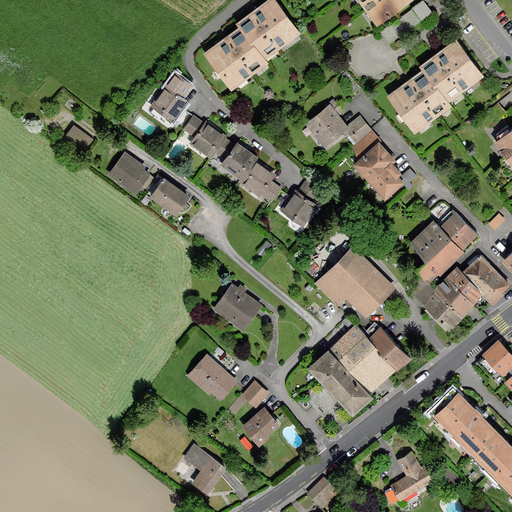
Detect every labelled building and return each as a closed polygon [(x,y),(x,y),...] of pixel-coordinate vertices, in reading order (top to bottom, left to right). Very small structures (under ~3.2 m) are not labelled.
[(271,0),(239,24),(242,28),(262,55),(266,52),(268,53),(296,32),(289,22),(291,21),(282,8),(280,9),(272,0),(271,0)] [(404,0),(362,0),(378,20),(388,13),(389,16),(402,6),(400,3),(404,0)] [(226,75),(233,84),(262,63),(261,62),(265,58),(262,55),(242,28),(209,52),(217,62),(214,64),(224,76),(226,75)] [(479,75),(455,42),(423,67),(425,70),(446,98),(450,94),(451,96),(479,75)] [(449,101),(446,98),(425,70),(393,95),(416,128),(446,106),(444,104),(449,101)] [(169,87),(181,95),(190,83),(178,74),(169,87)] [(168,86),(154,106),(172,120),(182,107),(187,100),(181,95),(169,87),(168,86)] [(326,144),(343,131),(347,128),(334,113),(340,108),(334,100),(326,106),(327,108),(309,122),(326,144)] [(110,111),(106,115),(113,122),(117,117),(110,111)] [(196,136),(205,123),(194,115),(185,128),(196,136)] [(354,145),(371,129),(361,116),(347,128),(343,131),(354,145)] [(216,150),(225,138),(226,136),(206,122),(205,123),(196,136),(192,141),(212,156),(216,150)] [(74,127),(63,142),(81,154),(91,139),(74,127)] [(511,129),(498,141),(505,149),(503,151),(511,162),(511,129)] [(226,158),(236,145),(225,138),(216,150),(226,158)] [(243,177),(255,160),(257,157),(237,143),(236,145),(226,158),(223,163),(243,177)] [(357,165),(385,197),(402,183),(396,176),(400,173),(391,163),(394,160),(380,145),(357,165)] [(126,153),(111,173),(136,191),(148,173),(142,169),(144,166),(126,153)] [(262,193),(271,180),(275,174),(255,160),(243,177),(241,180),(261,194),(262,193)] [(165,179),(153,196),(176,212),(188,195),(165,179)] [(299,191),(311,200),(320,187),(308,179),(299,191)] [(281,188),(271,180),(262,193),(272,201),(281,188)] [(299,191),(298,190),(294,196),(284,210),(303,224),(317,204),(311,200),(299,191)] [(423,203),(419,199),(411,207),(414,211),(423,203)] [(458,230),(466,222),(457,212),(448,220),(458,230)] [(448,220),(441,227),(451,237),(462,248),(468,241),(458,230),(448,220)] [(458,230),(468,241),(478,233),(466,222),(458,230)] [(414,245),(427,260),(451,237),(441,227),(437,223),(414,245)] [(427,280),(428,281),(443,267),(462,248),(451,237),(427,260),(418,268),(427,280)] [(258,251),(262,254),(272,243),(268,240),(258,251)] [(347,294),(367,312),(392,286),(353,248),(317,285),(336,305),(347,294)] [(470,266),(471,266),(487,282),(497,271),(481,256),(470,266)] [(471,266),(464,273),(482,291),(492,301),(509,283),(497,271),(487,282),(471,266)] [(458,267),(435,289),(436,290),(463,315),(482,291),(464,273),(458,267)] [(428,281),(427,280),(412,293),(424,304),(436,290),(435,289),(428,281)] [(233,285),(216,308),(243,328),(260,305),(233,285)] [(463,315),(436,290),(424,304),(450,330),(463,315)] [(330,351),(339,360),(349,351),(366,334),(357,325),(330,351)] [(374,343),(394,364),(398,368),(411,357),(382,326),(370,339),(374,343)] [(366,334),(349,351),(356,359),(374,343),(370,339),(366,334)] [(502,372),(511,362),(511,356),(498,342),(485,354),(502,372)] [(394,364),(374,343),(356,359),(349,351),(339,360),(340,362),(366,389),(394,364)] [(324,377),(340,362),(339,360),(330,351),(314,366),(324,377)] [(220,397),(234,381),(217,367),(219,365),(208,356),(195,371),(212,387),(211,389),(220,397)] [(366,389),(340,362),(324,377),(353,407),(369,393),(366,389)] [(507,381),(511,376),(511,362),(502,372),(500,374),(507,381)] [(268,392),(255,381),(244,394),(257,406),(268,392)] [(511,495),(511,447),(457,390),(433,412),(511,495)] [(257,415),(245,425),(260,442),(267,436),(266,435),(279,424),(267,410),(258,417),(257,415)] [(225,467),(195,445),(188,455),(204,468),(195,481),(208,491),(225,467)] [(404,468),(407,466),(417,459),(412,451),(399,459),(404,468)] [(434,479),(425,465),(421,467),(417,459),(407,466),(411,473),(392,485),(393,486),(400,498),(401,499),(434,479)] [(464,480),(446,465),(438,476),(456,491),(464,480)] [(325,477),(309,493),(318,502),(326,493),(331,498),(338,490),(325,477)] [(400,498),(393,486),(386,490),(385,492),(391,502),(394,502),(400,498)]
